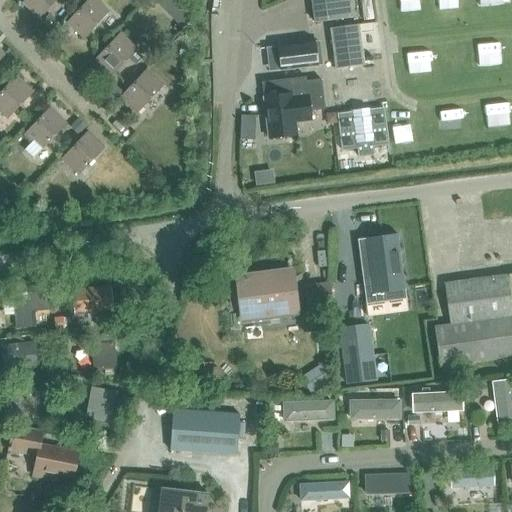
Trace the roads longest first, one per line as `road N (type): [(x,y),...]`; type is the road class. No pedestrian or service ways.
road 1 (unclassified): [(0,264),(223,218),(511,181)]
road 2 (track): [(76,511),(129,428),(156,344),(173,228)]
